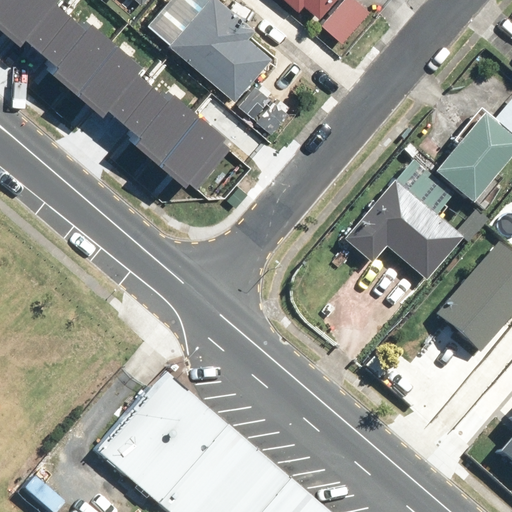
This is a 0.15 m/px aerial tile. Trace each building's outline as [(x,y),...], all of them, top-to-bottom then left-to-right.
[(0,0),(0,25),(191,190),(235,140),(165,79),(160,85),(137,65),(142,59),(85,9),(79,15),(61,0),(0,0)] [(111,0),(112,0),(111,0),(124,0),(135,9),(143,0),(111,0)] [(255,29),(222,0),(166,0),(148,21),(233,98),(273,53),(251,33),(255,29)] [(288,0),(297,8),(303,2),(318,16),(332,0),(288,0)] [(341,41),(368,11),(355,0),(344,0),(323,24),(341,41)] [(474,202),(511,150),(511,134),(497,123),(480,110),(434,172),(474,202)] [(411,159),(343,239),(373,265),(387,248),(425,280),(463,235),(437,213),(447,201),(428,185),(434,178),(411,159)] [(482,351),(511,314),(511,253),(495,240),(434,312),(482,351)] [(331,511),(186,387),(165,369),(96,449),(169,511),(331,511)] [(511,441),(502,454),(511,462),(511,441)] [(53,511),(65,499),(34,471),(21,485),(51,511),(53,511)]
